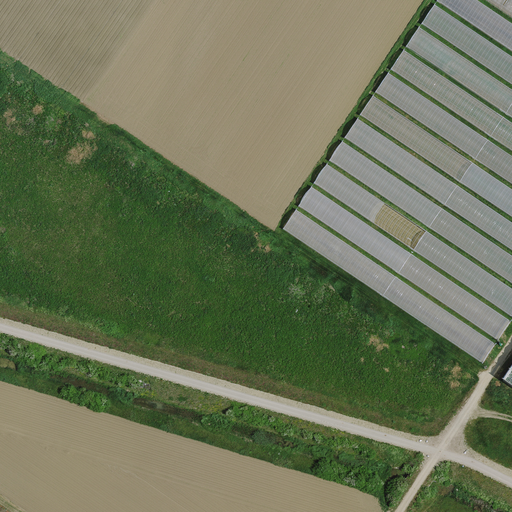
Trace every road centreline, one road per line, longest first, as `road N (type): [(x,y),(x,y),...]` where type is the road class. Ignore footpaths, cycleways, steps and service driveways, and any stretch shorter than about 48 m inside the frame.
road 1 (track): [(511,483),(439,450),(0,327)]
road 2 (track): [(399,511),(488,376)]
